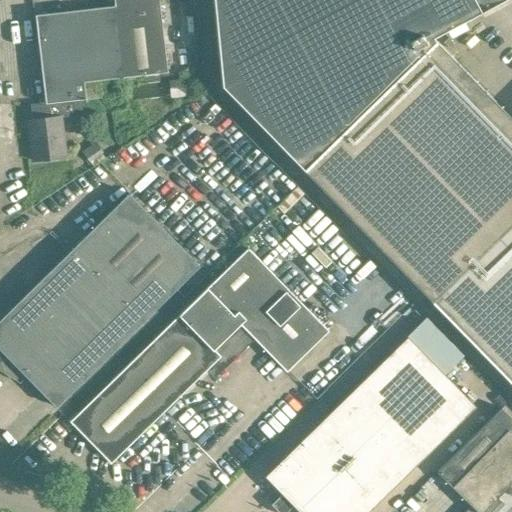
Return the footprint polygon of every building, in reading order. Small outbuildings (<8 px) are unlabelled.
[(113,0),(114,5),(35,14),(43,86),(45,102),(82,99),(86,98),(84,82),(168,72),(159,0),(113,0)] [(434,37),(502,0),(212,0),(221,86),(303,169),(396,78),(383,66),(405,45),(417,57),(435,40),(434,37)] [(396,78),(303,169),(511,383),(511,117),(435,40),(417,57),(405,45),(383,66),(396,78)] [(186,77),(169,79),(170,98),(188,96),(186,77)] [(32,120),(28,120),(33,160),(66,156),(62,117),(84,115),(82,99),(45,102),(30,104),(32,120)] [(129,193),(0,318),(0,349),(55,407),(200,266),(129,193)] [(248,248),(69,421),(110,463),(246,331),(285,371),(325,331),(248,248)] [(441,371),(407,337),(264,476),(284,496),(274,507),(278,511),(285,511),(293,505),(298,511),(441,371)] [(367,511),(475,406),(441,371),(298,511),(299,511),(367,511)] [(511,481),(511,418),(502,409),(495,416),(493,414),(437,471),(471,505),(464,511),(490,511),(501,501),(497,497),(511,481)]
